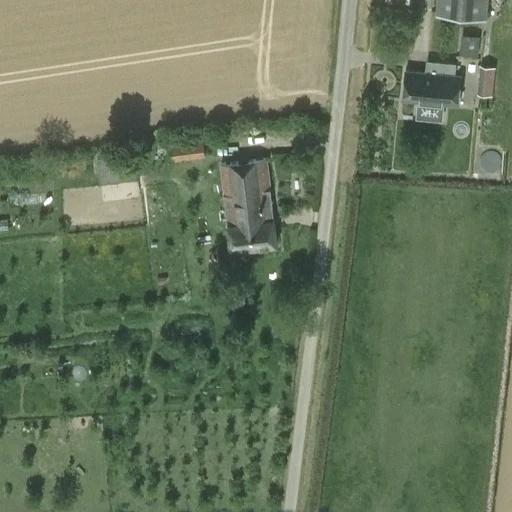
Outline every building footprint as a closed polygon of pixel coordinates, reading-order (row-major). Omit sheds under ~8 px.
[(437,0),(437,12),(486,17),(487,0),(437,0)] [(403,99),(443,103),(458,104),(461,75),(455,74),(456,62),(432,60),(431,72),(406,70),(403,99)] [(203,139),(195,140),(171,143),(173,160),(206,156),(203,139)] [(99,160),(102,183),(138,179),(135,156),(99,160)] [(266,159),(221,165),(231,249),(277,243),(266,159)]
